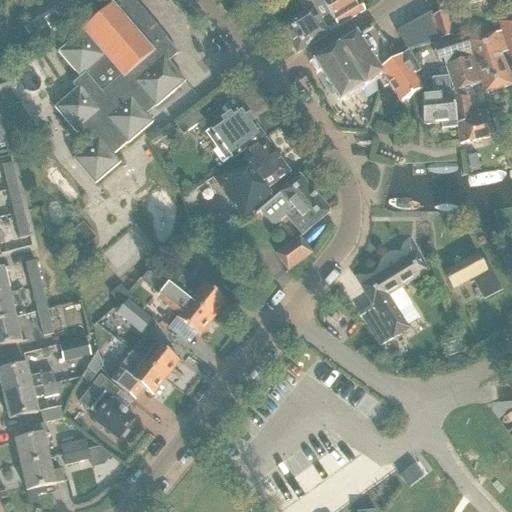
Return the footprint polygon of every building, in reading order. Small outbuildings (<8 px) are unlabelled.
[(24,28),(36,47),(82,16),(71,0),(68,0),(32,23),(24,28)] [(178,54),(132,0),(122,0),(113,9),(111,7),(57,54),(79,79),(72,85),(76,89),(54,108),(76,134),(77,133),(88,147),(73,159),(95,185),(120,163),(113,155),(126,144),(127,145),(153,123),(147,115),(185,82),(168,62),(178,54)] [(356,4),(353,0),(321,0),(331,19),(333,18),(340,32),(367,16),(359,3),(356,4)] [(463,6),(485,0),(434,0),(438,9),(462,1),(463,6)] [(297,54),(328,34),(312,9),(281,29),(297,54)] [(430,13),(396,32),(406,51),(414,50),(438,42),(432,16),(432,15),(430,13)] [(441,14),(432,17),(440,40),(452,36),(445,17),(444,13),(441,14)] [(511,18),(499,23),(502,32),(509,52),(511,61),(511,69),(511,70),(511,18)] [(373,25),(356,35),(382,73),(401,102),(422,88),(413,75),(419,71),(408,51),(397,58),(393,51),(390,53),(388,51),(387,50),(389,49),(373,26),(373,25)] [(481,83),(484,94),(511,86),(501,55),(509,52),(502,32),(494,35),(494,34),(468,42),(472,56),(481,83)] [(339,45),(314,62),(326,79),(341,101),(347,97),(382,73),(356,35),(356,34),(339,45)] [(433,44),(438,61),(444,59),(446,64),(472,56),(468,42),(465,34),(453,38),(440,42),(438,42),(433,44)] [(454,91),(450,92),(450,94),(451,100),(467,97),(463,89),(481,83),(472,56),(446,64),(454,91)] [(423,97),(424,125),(446,123),(447,126),(456,125),(451,100),(450,94),(450,92),(448,77),(431,79),(433,96),(423,97)] [(456,125),(460,145),(492,137),(485,111),(470,113),(468,97),(467,97),(451,100),(456,125)] [(262,138),(241,108),(222,121),(216,113),(199,125),(205,134),(210,131),(231,160),(262,138)] [(183,136),(203,121),(196,111),(176,125),(183,136)] [(243,218),(272,197),(267,190),(288,174),(265,141),(214,178),(240,214),(236,216),(239,220),(242,217),(243,218)] [(7,191),(18,188),(12,164),(1,166),(7,191)] [(302,236),(329,212),(299,177),(272,200),(258,211),(270,226),(275,226),(286,217),(302,236)] [(13,214),(24,212),(18,188),(7,191),(13,214)] [(24,212),(13,214),(19,239),(30,237),(24,212)] [(310,255),(299,239),(275,255),(287,272),(310,255)] [(379,347),(409,329),(398,312),(411,305),(401,288),(428,272),(416,253),(360,287),(371,306),(358,314),(379,347)] [(484,266),(478,255),(445,273),(453,289),(472,279),(483,300),(501,291),(487,265),(484,266)] [(31,287),(41,285),(35,261),(25,264),(31,287)] [(0,291),(9,290),(4,268),(0,269),(0,291)] [(168,285),(213,320),(226,302),(203,284),(198,291),(177,274),(176,275),(168,285)] [(168,285),(156,276),(148,286),(168,302),(167,303),(180,313),(176,319),(199,337),(213,320),(168,285)] [(37,312),(47,310),(41,285),(31,287),(37,312)] [(0,317),(15,314),(9,290),(0,291),(0,317)] [(47,310),(37,312),(43,337),(53,335),(47,310)] [(15,314),(0,317),(0,347),(28,341),(24,328),(18,329),(15,314)] [(63,363),(90,357),(86,340),(59,347),(63,363)] [(142,362),(166,380),(179,363),(156,345),(142,362)] [(152,397),(166,380),(142,362),(129,378),(119,370),(110,382),(134,400),(142,390),(152,397)] [(41,388),(55,385),(52,372),(30,378),(27,365),(0,371),(0,386),(3,397),(33,390),(35,399),(43,397),(41,388)] [(117,441),(134,419),(112,401),(119,392),(100,377),(79,403),(98,417),(94,422),(117,441)] [(41,388),(43,397),(44,399),(58,396),(55,385),(41,388)] [(38,414),(35,399),(33,390),(3,397),(9,422),(38,414)] [(43,424),(62,420),(59,408),(40,412),(43,424)] [(19,467),(49,459),(44,435),(14,442),(19,467)] [(63,456),(88,450),(85,440),(60,446),(63,456)] [(88,450),(63,456),(65,467),(90,461),(88,450)] [(55,485),(53,474),(49,459),(19,467),(25,492),(55,485)] [(424,475),(417,466),(401,477),(408,487),(424,475)] [(53,474),(55,485),(62,484),(59,472),(53,474)]
